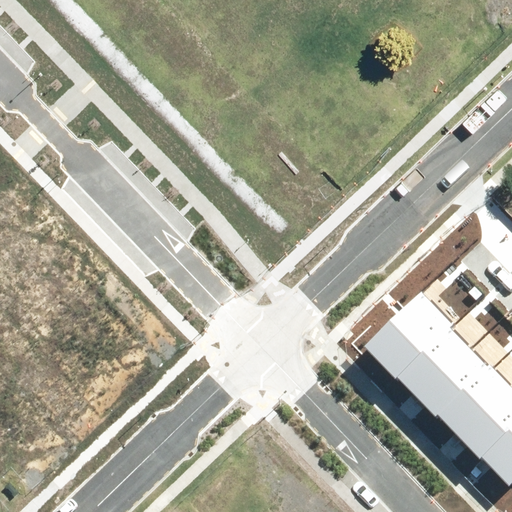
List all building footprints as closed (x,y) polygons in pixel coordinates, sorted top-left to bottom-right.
[(341,71),(367,46),(322,0),(296,0),(274,22),(290,38),(266,61),(324,121),(357,88),(341,71)] [(362,0),(389,27),(414,1),(452,38),(489,0),(362,0)] [(333,172),(217,50),(187,78),(195,87),(161,119),(184,142),(177,149),(218,192),(257,154),(293,192),(298,188),(306,197),(333,172)] [(85,143),(49,175),(135,270),(200,211),(157,163),(127,190),(85,143)] [(103,292),(76,262),(19,314),(86,387),(127,349),(87,306),(103,292)] [(511,274),(472,312),(510,353),(511,350),(511,274)] [(386,340),(372,353),(397,380),(399,378),(413,392),(416,389),(431,404),(429,406),(484,463),(491,456),(497,462),(493,469),(508,486),(511,482),(511,401),(490,378),(486,381),(444,336),(447,333),(424,309),(397,334),(391,328),(383,336),(386,340)] [(18,371),(0,352),(0,459),(5,464),(42,426),(2,387),(18,371)] [(355,511),(413,452),(367,408),(301,477),(337,511),(355,511)] [(431,477),(415,463),(401,479),(417,493),(431,477)] [(283,511),(250,480),(218,511),(283,511)]
